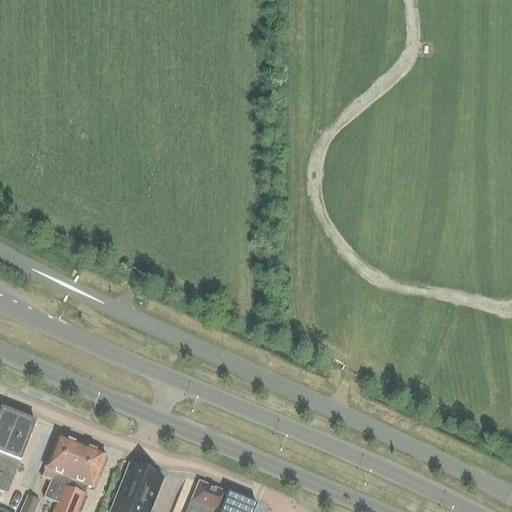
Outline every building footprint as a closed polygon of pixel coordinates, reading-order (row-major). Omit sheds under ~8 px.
[(0,414),(0,415),(0,493),(7,496),(34,428),(0,414)] [(58,504),(82,447),(71,442),(70,439),(64,436),(61,438),(59,437),(46,470),(58,475),(52,480),(45,498),(58,504)] [(82,447),(58,504),(54,511),(77,511),(88,488),(92,489),(105,456),(102,455),(101,452),(94,449),(91,451),(82,447)] [(161,476),(146,470),(144,474),(130,468),(111,511),(149,511),(163,481),(159,480),(161,476)] [(190,511),(189,511),(221,511),(229,496),(201,484),(190,511)] [(254,511),(256,507),(229,496),(221,511),(254,511)] [(25,497),(19,511),(34,511),(38,503),(25,497)]
